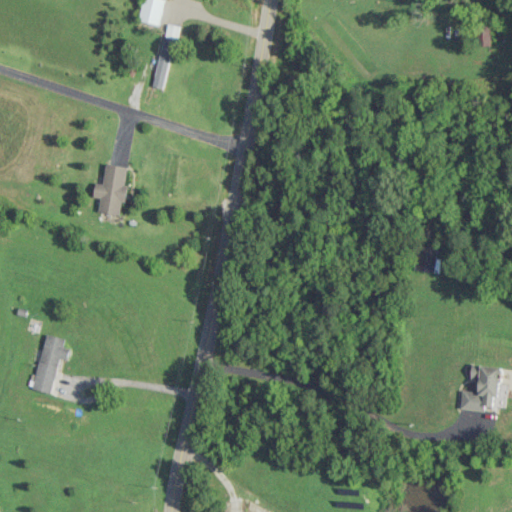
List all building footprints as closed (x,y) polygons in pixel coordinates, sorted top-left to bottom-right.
[(157,25),(163,0),(142,0),(138,20),(157,25)] [(151,86),(162,89),(177,27),(166,24),(151,86)] [(129,167),(105,163),(102,183),(94,182),(92,196),(99,198),(97,211),(119,215),(121,201),(123,201),(129,167)] [(436,273),(440,248),(418,245),(414,270),(436,273)] [(50,393),(59,359),(67,361),(70,348),(63,347),(65,338),(45,333),(31,389),(50,393)] [(460,408),(484,411),(485,406),(496,407),(499,366),(471,364),(470,380),(475,380),(474,391),(461,390),(460,408)]
